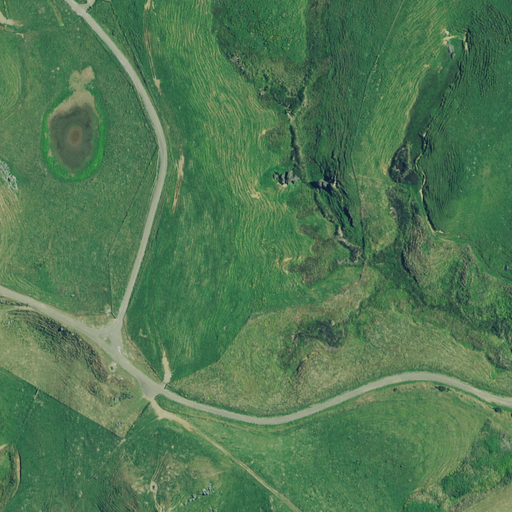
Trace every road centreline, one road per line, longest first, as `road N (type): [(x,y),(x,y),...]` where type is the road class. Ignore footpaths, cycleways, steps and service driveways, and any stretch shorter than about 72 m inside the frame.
road 1 (unclassified): [(511,399),(426,373),(243,412),(166,390),(71,322),(0,289)]
road 2 (track): [(111,350),(161,178),(161,145),(126,61),(77,0)]
